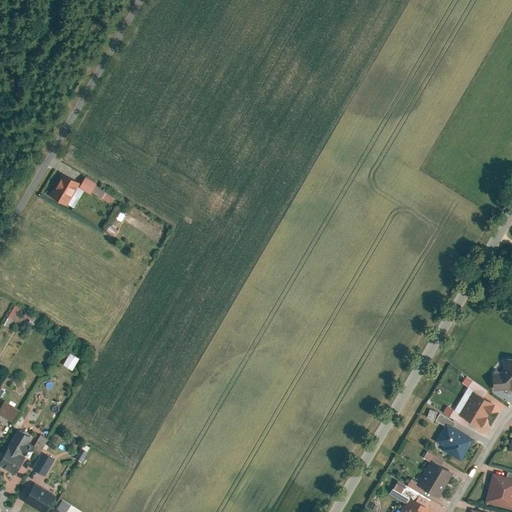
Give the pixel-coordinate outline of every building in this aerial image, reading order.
[(79,181),(63,172),(50,195),(66,204),(79,181)] [(85,176),(79,186),(107,203),(113,193),(85,176)] [(21,307),(14,303),(6,315),(13,319),(21,307)] [(79,358),(71,353),(64,364),(72,369),(79,358)] [(499,371),(492,371),(493,389),(511,388),(511,387),(511,356),(503,357),(504,365),(499,371)] [(474,389),(459,412),(481,425),(495,402),(474,389)] [(21,410),(5,400),(0,408),(0,414),(14,423),(21,410)] [(430,408),(427,415),(434,417),(437,410),(430,408)] [(436,418),(445,423),(435,440),(444,445),(442,449),(459,460),(462,456),(473,437),(453,425),(456,421),(440,411),(436,418)] [(31,437),(16,429),(3,451),(0,449),(0,463),(15,473),(25,455),(28,457),(33,449),(34,446),(28,442),(31,437)] [(40,453),(49,438),(42,434),(34,446),(33,449),(40,453)] [(453,471),(438,461),(440,457),(427,449),(423,457),(430,461),(417,482),(439,495),(453,471)] [(43,452),(34,468),(44,474),(53,458),(43,452)] [(485,499),(511,505),(511,473),(492,468),(485,499)] [(388,494),(404,501),(406,497),(399,493),(402,486),(393,482),(388,494)] [(44,511),(55,495),(35,483),(25,501),(43,511),(44,511)] [(424,505),(428,499),(417,493),(414,498),(424,505)] [(398,511),(428,511),(430,509),(408,496),(398,511)]
